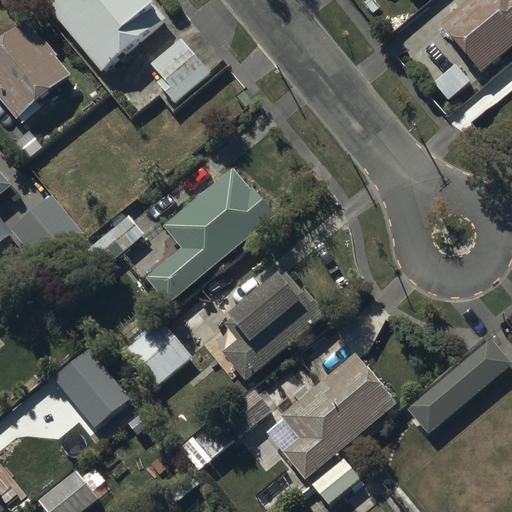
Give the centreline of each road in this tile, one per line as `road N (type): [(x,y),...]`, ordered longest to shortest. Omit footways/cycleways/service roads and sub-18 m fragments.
road 1 (residential): [(261,0),(429,204)]
road 2 (residential): [(429,204),(445,197),(472,203),(486,227),(479,253),(456,267),(429,261),(415,238),(420,213)]
